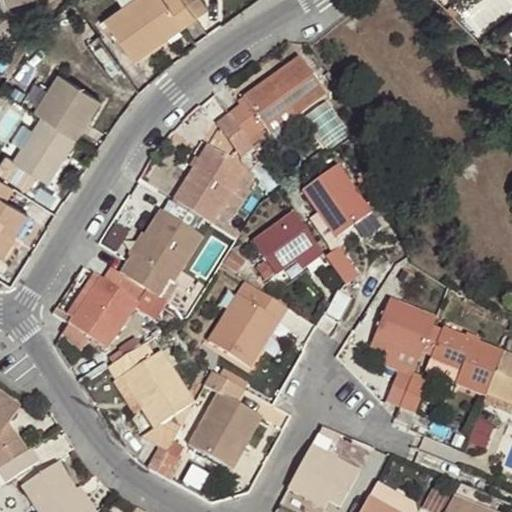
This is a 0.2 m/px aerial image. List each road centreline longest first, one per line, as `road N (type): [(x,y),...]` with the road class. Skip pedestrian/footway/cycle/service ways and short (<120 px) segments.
road 1 (residential): [(305,0),(154,116),(13,320)]
road 2 (residential): [(174,511),(108,463),(13,320)]
road 3 (residential): [(314,404),(248,511)]
